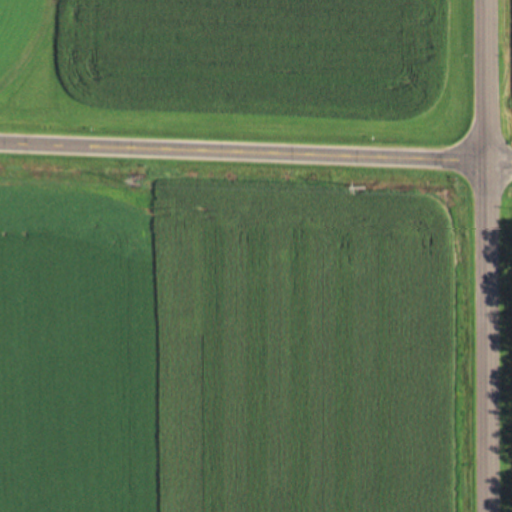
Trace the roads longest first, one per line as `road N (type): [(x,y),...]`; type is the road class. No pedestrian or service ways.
road 1 (secondary): [(511,152),(0,134)]
road 2 (secondary): [(484,511),(480,0)]
